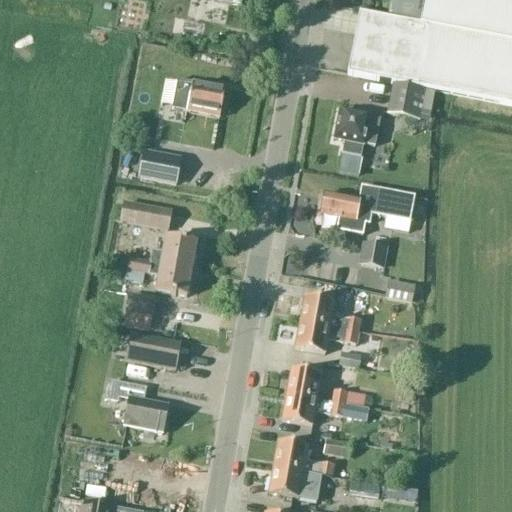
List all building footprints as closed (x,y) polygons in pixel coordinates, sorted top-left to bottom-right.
[(175,40),(182,5),(158,0),(149,0),(143,33),(175,40)] [(240,9),(241,0),(209,0),(209,3),(240,9)] [(389,0),(386,21),(358,16),(346,77),(511,108),(511,1),(503,0),(389,0)] [(176,84),(171,112),(218,121),(223,92),(176,84)] [(391,87),(385,116),(423,123),(427,124),(430,107),(433,94),(391,87)] [(367,120),(339,114),(334,142),(344,144),(341,158),(359,161),(362,147),(374,149),(379,122),(367,120)] [(181,155),(194,154),(193,127),(180,128),(181,155)] [(179,164),(141,157),(136,181),(174,189),(179,164)] [(358,204),(323,197),(319,218),(338,221),(335,233),(362,238),(364,227),(369,228),(370,218),(409,226),(413,200),(360,190),(358,204)] [(170,215),(122,206),(119,225),(167,234),(170,215)] [(151,255),(149,266),(190,274),(195,248),(164,242),(161,257),(151,255)] [(387,250),(361,246),(357,268),(383,272),(387,250)] [(190,274),(149,266),(149,267),(128,263),(126,274),(157,279),(154,294),(186,300),(190,274)] [(414,289),(388,283),(384,302),(410,308),(414,289)] [(298,326),(357,337),(359,325),(348,323),(348,324),(331,321),(334,306),(332,306),(334,294),(315,291),(312,302),(303,300),(298,326)] [(155,302),(127,296),(123,315),(126,315),(124,325),(143,329),(145,319),(152,320),(155,302)] [(355,350),(357,337),(298,326),(294,353),(324,358),(326,344),(355,350)] [(174,374),(179,347),(130,337),(125,365),(174,374)] [(340,356),(338,368),(357,372),(359,360),(340,356)] [(206,389),(210,375),(183,368),(179,382),(206,389)] [(316,404),(320,378),(290,372),(285,399),(316,404)] [(162,437),(167,409),(142,405),(145,391),(110,385),(106,403),(116,405),(117,400),(128,402),(123,429),(162,437)] [(333,394),(331,406),(344,409),(344,408),(346,397),(333,394)] [(344,409),(331,406),(316,404),(285,399),(281,425),(311,430),(313,417),(329,419),(329,420),(341,422),(342,420),(356,422),(358,411),(344,408),(344,409)] [(352,448),(325,443),(322,458),(349,462),(352,448)] [(277,444),(272,471),(331,481),(333,469),(323,467),(323,468),(305,465),(307,450),(277,444)] [(331,481),(272,471),(267,497),(298,503),(301,487),(319,491),(319,492),(329,494),(329,493),(347,496),(349,485),(350,484),(331,481)] [(347,496),(347,498),(377,503),(380,490),(349,485),(347,496)]
